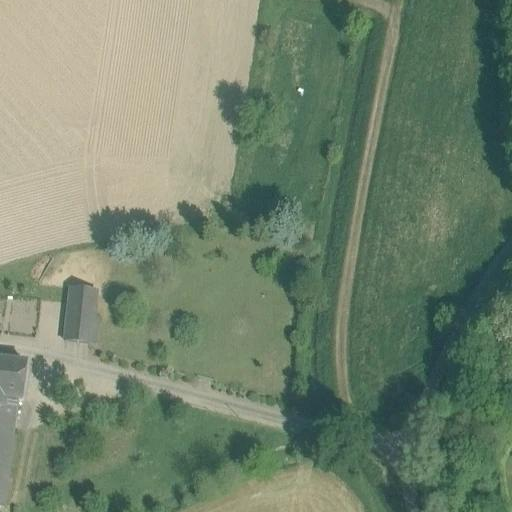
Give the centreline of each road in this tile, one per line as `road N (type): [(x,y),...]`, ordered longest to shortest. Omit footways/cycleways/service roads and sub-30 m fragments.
road 1 (track): [(358,3),(388,13),(393,27),(338,369),(348,430)]
road 2 (residential): [(511,238),(456,331),(405,446),(417,511)]
